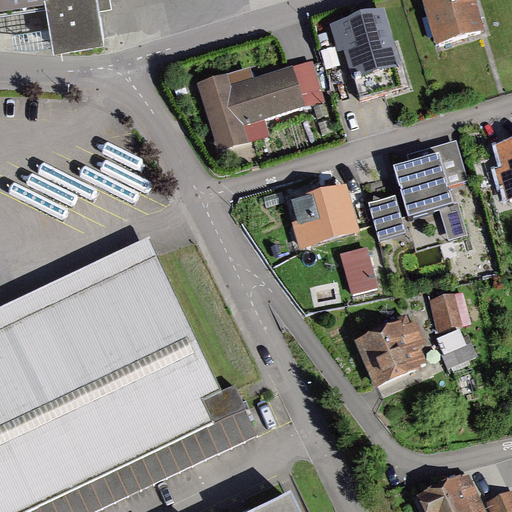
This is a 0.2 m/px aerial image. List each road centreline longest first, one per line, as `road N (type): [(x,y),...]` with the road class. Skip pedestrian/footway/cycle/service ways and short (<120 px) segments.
road 1 (residential): [(511,450),(433,463),(396,456),(289,312),(236,269)]
road 2 (residential): [(202,203),(511,107)]
road 3 (residential): [(236,269),(356,511)]
road 4 (residential): [(122,64),(340,0)]
road 5 (residential): [(122,64),(202,203)]
road 6 (residential): [(0,68),(70,72),(122,64)]
